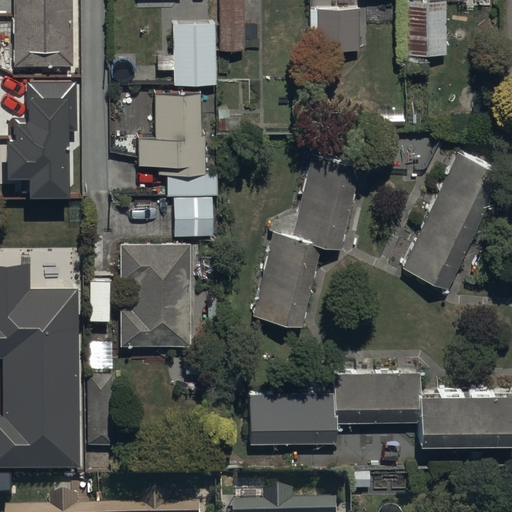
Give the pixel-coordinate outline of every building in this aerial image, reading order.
[(70,65),(70,0),(11,0),(11,65),(70,65)] [(242,51),(241,0),(216,0),(216,51),(242,51)] [(444,55),(444,0),(404,0),(404,56),(444,55)] [(358,50),(357,8),(307,8),(308,51),(358,50)] [(171,24),(171,84),(213,84),(213,23),(171,24)] [(76,81),(25,81),(25,121),(14,121),(14,141),(9,141),(9,179),(31,179),(31,198),(70,198),(70,130),(76,130),(76,81)] [(198,135),(198,94),(153,94),(153,139),(136,139),(136,167),(155,167),(155,176),(164,176),(164,198),(172,198),(172,234),(210,234),(210,197),(215,197),(215,169),(203,169),(203,135),(198,135)] [(338,249),(359,163),(310,151),(289,235),(270,230),(249,315),(299,327),(320,244),(338,249)] [(500,173),(454,151),(399,268),(446,290),(500,173)] [(119,242),(119,282),(131,282),(130,310),(119,309),(118,344),(187,344),(188,242),(119,242)] [(0,415),(0,466),(80,466),(79,290),(29,290),(29,265),(0,264),(0,358),(2,358),(2,415),(0,415)] [(511,436),(511,383),(419,385),(419,362),(329,363),(329,381),(249,382),(250,435),(337,434),(336,414),(418,413),(418,438),(511,436)] [(112,444),(111,373),(84,373),(85,445),(112,444)] [(336,511),(336,503),(294,504),(294,494),(265,494),(265,506),(236,506),(235,511),(200,511),(200,509),(171,510),(170,500),(142,501),(142,511),(81,511),(81,502),(53,503),(53,511),(8,511),(336,511)]
